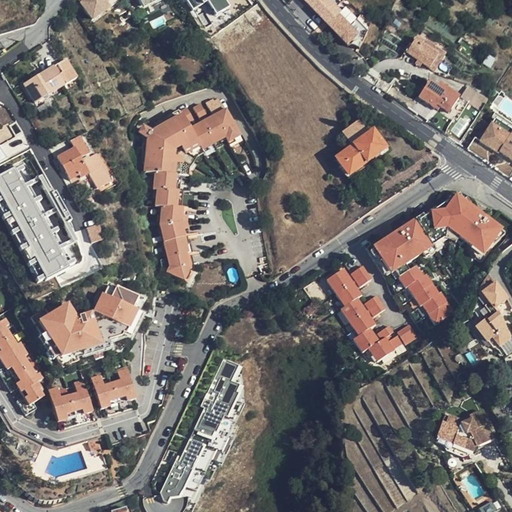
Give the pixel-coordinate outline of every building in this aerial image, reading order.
[(108,9),(102,0),(78,0),(91,20),(108,9)] [(356,46),(357,46),(365,31),(332,0),(298,0),(347,46),(348,46),(349,45),(350,45),(351,44),(352,45),(353,45),(354,45),(355,45),(356,45),(356,46)] [(420,46),(422,44),(414,38),(404,53),(428,69),(436,57),(420,46)] [(423,41),(422,44),(420,46),(436,57),(439,52),(423,41)] [(34,103),(48,95),(75,78),(65,60),(42,74),(23,86),(34,103)] [(391,87),(379,79),(375,86),(386,94),(391,87)] [(448,114),(459,99),(439,86),(437,89),(429,84),(418,98),(434,110),(437,107),(448,114)] [(468,87),(459,99),(480,114),(488,101),(468,87)] [(208,106),(214,119),(226,113),(219,100),(208,106)] [(205,119),(199,106),(195,108),(201,121),(205,119)] [(183,117),(187,125),(194,121),(187,109),(181,112),(183,117)] [(183,117),(181,112),(179,110),(168,115),(172,123),(183,117)] [(226,113),(214,119),(190,131),(187,125),(183,117),(172,123),(152,132),(150,131),(146,135),(148,137),(143,157),(145,157),(143,168),(151,170),(148,185),(151,186),(148,202),(153,203),(149,221),(156,258),(148,259),(149,264),(154,267),(152,270),(173,281),(179,269),(182,268),(181,261),(177,261),(176,254),(180,254),(177,238),(174,221),(177,208),(170,207),(174,190),(169,189),(172,174),(177,175),(182,177),(185,167),(187,168),(196,159),(194,155),(200,152),(213,146),(221,142),(225,140),(227,145),(241,139),(228,112),(226,113)] [(511,123),(498,114),(496,115),(511,126),(511,123)] [(491,169),(511,181),(511,126),(496,115),(493,119),(496,121),(480,144),(474,140),(467,151),(486,165),(491,169)] [(350,176),(361,167),(367,163),(386,149),(373,132),(365,138),(356,126),(338,139),(347,152),(337,160),(350,176)] [(87,152),(77,137),(68,142),(72,148),(56,159),(69,180),(77,175),(79,178),(87,172),(93,181),(107,172),(95,154),(82,162),(79,157),(87,152)] [(223,147),(221,142),(213,146),(215,151),(223,147)] [(101,151),(95,154),(107,172),(112,181),(98,189),(101,193),(120,182),(101,151)] [(0,176),(0,213),(38,283),(80,262),(73,248),(78,245),(67,225),(71,223),(55,193),(51,195),(41,177),(35,180),(27,162),(0,176)] [(367,163),(361,167),(367,174),(372,169),(367,163)] [(511,182),(511,181),(491,169),(511,182)] [(107,172),(93,181),(98,189),(112,181),(107,172)] [(169,189),(174,190),(177,175),(172,174),(169,189)] [(90,191),(85,184),(74,190),(79,198),(90,191)] [(170,207),(177,208),(180,192),(174,190),(170,207)] [(463,191),(452,197),(454,199),(461,200),(468,202),(463,191)] [(454,199),(452,197),(416,216),(415,215),(374,242),(391,269),(396,266),(406,259),(438,238),(446,241),(450,229),(483,254),(502,229),(469,204),(468,202),(461,200),(454,199)] [(177,208),(174,221),(180,222),(183,210),(177,208)] [(177,238),(183,237),(180,222),(174,221),(177,238)] [(103,240),(99,225),(87,228),(91,243),(103,240)] [(180,254),(184,253),(185,253),(183,237),(177,238),(180,254)] [(406,259),(396,266),(401,274),(411,267),(406,259)] [(356,276),(369,267),(364,260),(351,269),(356,276)] [(416,264),(411,267),(401,274),(399,275),(399,276),(405,284),(405,285),(408,283),(422,274),(416,264)] [(398,348),(388,334),(383,338),(381,339),(371,326),(378,321),(359,294),(364,291),(345,265),(328,277),(347,303),(342,307),(361,333),(356,337),(365,350),(370,347),(380,361),(398,348)] [(374,274),(369,267),(356,276),(361,284),(374,274)] [(424,299),(438,290),(426,271),(422,274),(408,283),(409,284),(413,291),(415,293),(419,301),(420,302),(424,299)] [(405,284),(399,276),(395,279),(400,287),(405,284)] [(495,286),(489,277),(478,293),(476,297),(478,299),(481,297),(495,286)] [(413,291),(409,284),(403,288),(407,295),(413,291)] [(129,302),(124,294),(103,286),(98,298),(96,296),(88,316),(71,322),(62,310),(34,331),(42,342),(58,364),(92,350),(91,348),(100,344),(111,338),(113,334),(115,335),(126,310),(129,302)] [(495,310),(507,302),(502,295),(495,286),(481,297),(488,305),(493,312),(495,310)] [(442,288),(438,290),(424,299),(424,300),(429,309),(431,311),(436,319),(437,320),(455,309),(442,288)] [(374,306),(387,297),(382,291),(369,300),(374,306)] [(413,305),(419,301),(415,293),(408,297),(413,305)] [(391,304),(387,297),(374,306),(379,313),(391,304)] [(429,309),(424,300),(418,304),(424,312),(429,309)] [(499,315),(495,310),(493,312),(488,305),(483,309),(490,318),(492,320),(497,317),(499,315)] [(137,315),(126,310),(115,335),(127,340),(137,315)] [(430,323),(436,319),(431,311),(425,315),(430,323)] [(503,323),(497,317),(492,320),(490,318),(486,321),(484,318),(472,328),(475,333),(477,333),(486,345),(487,344),(492,341),(499,349),(511,339),(503,323)] [(414,321),(406,326),(415,338),(422,333),(414,321)] [(49,396),(47,393),(42,396),(38,388),(44,385),(40,379),(37,382),(31,371),(25,362),(29,360),(25,353),(22,348),(18,350),(13,341),(6,330),(10,327),(7,322),(0,326),(0,364),(1,367),(3,371),(0,372),(0,374),(6,385),(12,396),(17,393),(20,398),(22,402),(17,405),(26,419),(35,414),(33,410),(49,396)] [(383,338),(388,334),(394,330),(388,322),(377,330),(383,338)] [(415,338),(406,326),(399,331),(408,343),(415,338)] [(58,364),(42,342),(36,347),(50,367),(53,364),(61,376),(65,373),(71,370),(69,365),(102,351),(100,344),(91,348),(92,350),(58,364)] [(221,358),(198,409),(202,410),(193,432),(211,440),(213,435),(215,435),(222,418),(226,420),(237,395),(234,394),(238,386),(228,382),(236,365),(221,358)] [(136,401),(119,363),(110,368),(113,375),(106,378),(97,383),(94,376),(84,380),(102,418),(108,415),(110,420),(124,414),(133,409),(130,404),(136,401)] [(198,409),(175,464),(178,466),(188,442),(204,448),(179,502),(186,500),(193,503),(215,453),(220,455),(233,426),(230,425),(238,405),(237,405),(241,394),(238,366),(236,365),(228,382),(238,386),(234,394),(237,395),(226,420),(222,418),(215,435),(213,435),(211,440),(193,432),(202,410),(198,409)] [(56,390),(47,393),(49,396),(60,432),(68,430),(70,436),(90,429),(89,424),(96,422),(83,382),(74,385),(77,392),(59,398),(56,390)] [(452,449),(473,457),(475,450),(477,449),(493,441),(480,415),(470,419),(472,424),(465,426),(458,424),(448,421),(445,428),(441,427),(437,437),(453,444),(452,449)] [(443,445),(452,449),(453,444),(437,437),(435,443),(443,445)] [(102,449),(99,439),(88,442),(91,452),(102,449)] [(479,453),(494,445),(493,441),(477,449),(479,453)] [(204,448),(188,442),(178,466),(175,464),(160,498),(164,507),(167,509),(170,503),(179,502),(204,448)] [(461,462),(469,461),(473,457),(452,449),(443,445),(442,450),(445,457),(461,462)] [(453,479),(461,474),(458,470),(451,475),(453,479)] [(70,497),(112,481),(109,474),(67,489),(70,497)]
